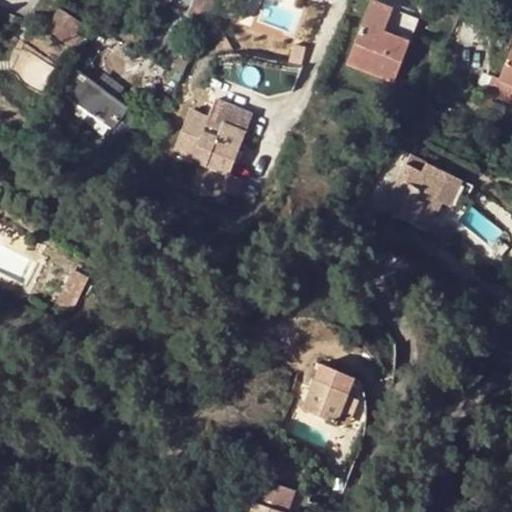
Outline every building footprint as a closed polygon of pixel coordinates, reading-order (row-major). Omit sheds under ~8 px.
[(421,19),(373,0),(372,0),(347,65),(395,83),(421,19)] [(59,8),(47,27),(67,41),(73,31),(79,22),(59,8)] [(73,31),(67,41),(65,44),(78,53),(86,41),(73,31)] [(511,51),(500,80),(492,76),(485,92),(511,104),(511,51)] [(128,109),(78,72),(63,93),(114,129),(128,109)] [(107,74),(100,85),(117,97),(125,86),(107,74)] [(214,109),(211,120),(249,134),(253,125),(214,109)] [(233,178),(249,134),(211,120),(193,113),(177,156),(201,166),(196,182),(240,199),(246,183),(233,178)] [(403,167),(381,215),(425,236),(439,205),(433,203),(437,194),(458,204),(465,188),(422,166),(419,175),(403,167)] [(57,261),(40,295),(56,304),(74,270),(57,261)] [(357,378),(320,363),(303,409),(338,424),(342,414),(350,395),(357,378)] [(360,400),(350,395),(342,414),(353,418),(360,400)] [(280,511),(254,502),(250,511),(280,511)]
